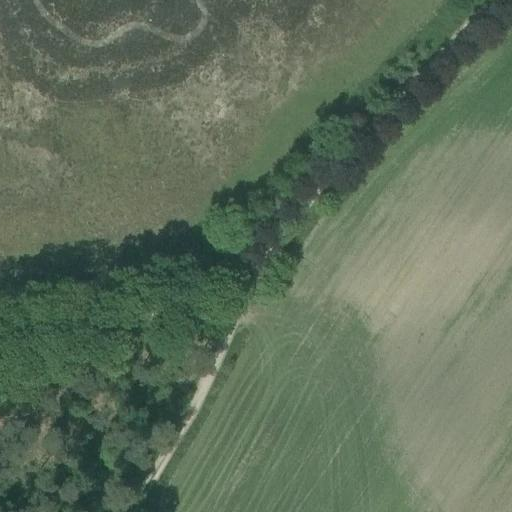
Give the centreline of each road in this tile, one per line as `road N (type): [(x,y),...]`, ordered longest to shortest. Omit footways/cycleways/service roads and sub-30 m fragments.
road 1 (track): [(229,305),(391,102),(493,0)]
road 2 (track): [(0,344),(229,305)]
road 3 (track): [(229,305),(225,347),(130,511)]
